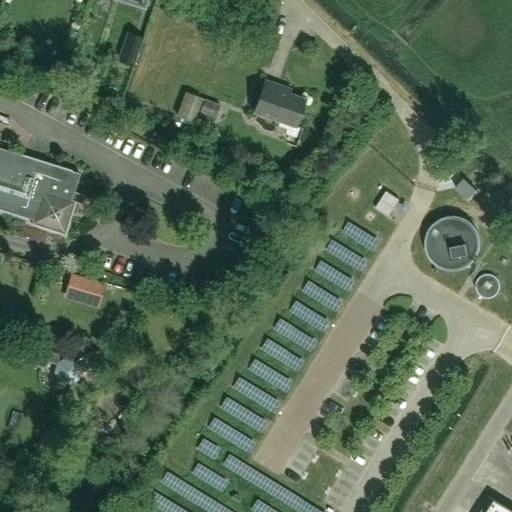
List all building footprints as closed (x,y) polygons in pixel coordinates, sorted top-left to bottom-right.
[(132,64),(141,39),(128,34),(119,59),(132,64)] [(1,53),(0,55),(0,78),(3,79),(11,57),(1,53)] [(295,126),(305,100),(281,92),(283,86),(265,80),(254,111),(295,126)] [(187,92),(179,115),(195,121),(204,98),(187,92)] [(215,117),(219,105),(204,100),(200,111),(215,117)] [(216,129),(207,132),(213,145),(221,141),(216,129)] [(69,202),(77,176),(0,151),(0,211),(30,221),(28,225),(61,235),(72,203),(69,202)] [(385,197),(375,215),(390,223),(400,205),(385,197)] [(425,243),(425,244),(425,245),(425,246),(425,247),(425,248),(425,249),(426,250),(426,251),(426,252),(427,253),(427,254),(427,255),(428,255),(428,256),(429,257),(429,258),(429,259),(430,260),(431,260),(431,261),(432,262),(433,263),(434,264),(435,264),(435,265),(436,266),(437,266),(438,267),(439,268),(440,268),(441,268),(442,269),(443,269),(444,269),(444,270),(445,270),(446,270),(447,270),(448,271),(449,271),(450,271),(451,271),(452,271),(453,271),(454,271),(455,271),(456,271),(457,270),(458,270),(459,270),(460,270),(461,269),(462,269),(463,269),(464,268),(465,268),(465,267),(466,267),(467,266),(468,266),(469,265),(470,264),(471,263),(472,262),(473,261),(474,260),(474,259),(475,258),(476,257),(476,256),(477,255),(477,254),(478,253),(478,252),(478,251),(479,250),(479,249),(479,248),(479,247),(479,246),(479,245),(479,244),(479,243),(479,242),(479,241),(479,240),(479,239),(479,238),(479,237),(478,237),(478,236),(478,235),(477,234),(477,233),(477,232),(476,231),(476,230),(475,230),(475,229),(474,228),(474,227),(473,227),(473,226),(472,225),(471,224),(470,223),(469,223),(469,222),(468,222),(468,221),(467,221),(466,220),(465,220),(464,219),(463,219),(462,218),(461,218),(460,218),(459,217),(458,217),(457,217),(456,217),(455,217),(454,216),(453,216),(452,216),(451,216),(450,217),(449,217),(448,217),(447,217),(446,217),(445,217),(444,218),(443,218),(442,219),(441,219),(440,219),(439,220),(438,220),(438,221),(437,221),(436,222),(435,222),(434,223),(434,224),(433,224),(432,225),(432,226),(431,226),(431,227),(430,228),(429,229),(428,230),(428,231),(428,232),(427,233),(427,234),(426,234),(426,235),(426,236),(426,237),(425,238),(425,239),(425,240),(425,241),(425,242),(425,243)] [(98,306),(105,283),(71,273),(65,296),(98,306)] [(477,294),(482,298),(488,299),(494,297),(498,292),(499,286),(497,280),(492,276),(486,275),(480,276),(476,281),(474,288),(477,294)] [(82,370),(81,368),(85,367),(81,358),(77,360),(76,360),(65,356),(55,362),(52,373),(58,383),(69,386),(79,381),(82,370)] [(261,471),(273,450),(263,445),(252,465),(261,471)]
